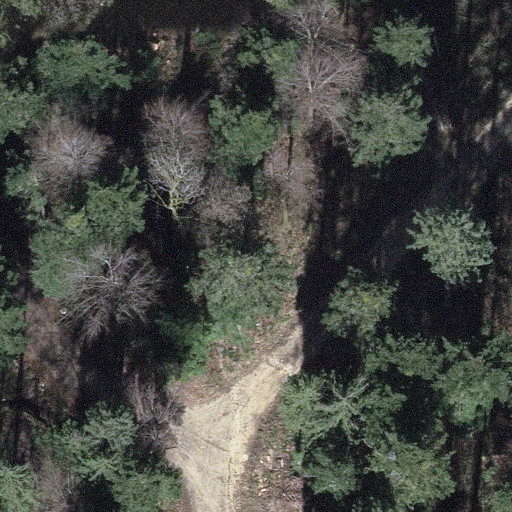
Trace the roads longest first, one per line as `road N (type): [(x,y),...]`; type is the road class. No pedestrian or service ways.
road 1 (track): [(511,120),(253,400),(205,426),(148,420),(78,377),(0,270)]
road 2 (track): [(346,297),(511,378)]
